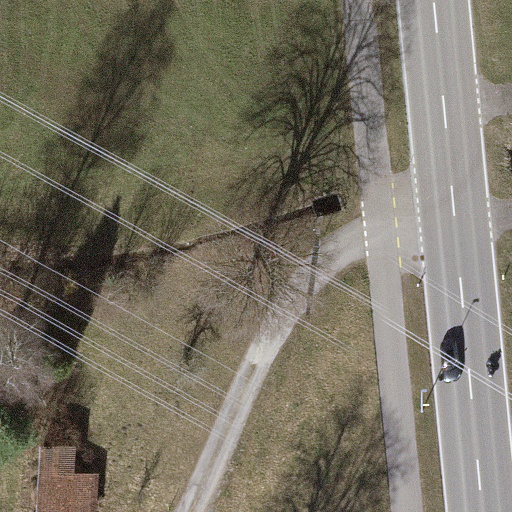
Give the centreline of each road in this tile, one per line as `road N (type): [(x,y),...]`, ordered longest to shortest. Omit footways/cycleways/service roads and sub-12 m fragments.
road 1 (primary): [(434,0),(483,511)]
road 2 (track): [(188,511),(266,344),(337,253),(455,223)]
